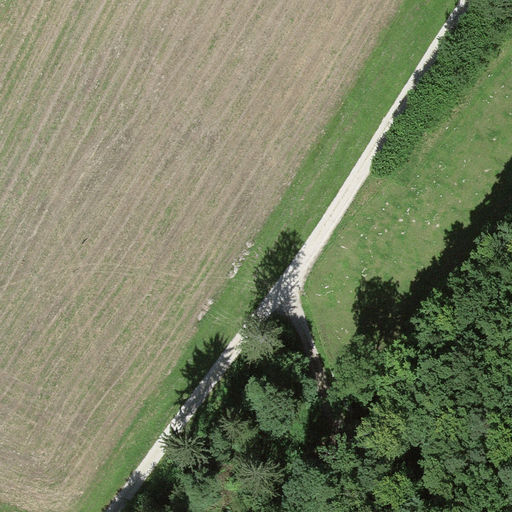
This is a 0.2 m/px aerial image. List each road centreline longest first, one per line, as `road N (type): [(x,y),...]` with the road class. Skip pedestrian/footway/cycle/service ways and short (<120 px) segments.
road 1 (track): [(464,0),(278,293),(115,511)]
road 2 (track): [(511,220),(358,365),(323,373)]
